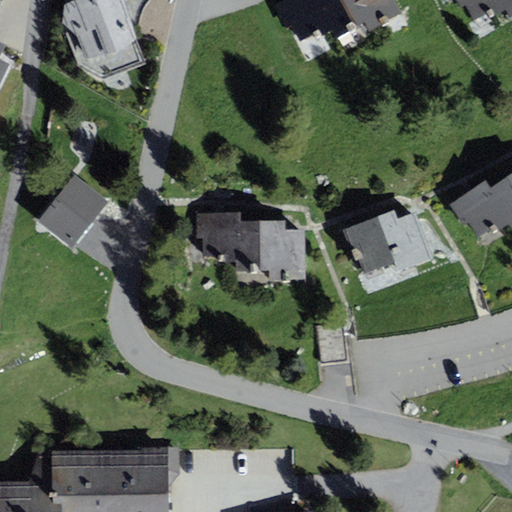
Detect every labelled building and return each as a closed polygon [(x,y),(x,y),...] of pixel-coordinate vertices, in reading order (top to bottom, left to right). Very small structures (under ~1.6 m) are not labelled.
[(65,0),(63,31),(79,65),(103,79),(146,63),(124,0),(65,0)] [(316,39),(334,29),(318,0),(286,0),(275,6),(287,28),(291,25),(300,41),(313,34),(316,39)] [(318,0),(334,29),(339,37),(366,22),(370,31),(402,14),(394,0),(318,0)] [(491,17),(507,8),(503,0),(455,0),(460,8),(466,5),(474,20),(488,13),(491,17)] [(511,0),(503,0),(507,8),(511,16),(511,0)] [(0,83),(10,64),(0,59),(0,55),(6,44),(0,41),(0,83)] [(511,173),(488,188),(509,222),(511,226),(511,173)] [(74,175),(37,222),(72,249),(109,202),(74,175)] [(493,233),(509,222),(488,188),(484,182),(450,203),(464,226),(469,223),(478,237),(491,230),(493,233)] [(394,210),(343,229),(354,261),(359,259),(364,273),(395,262),(398,270),(433,257),(416,212),(397,218),(394,210)] [(219,262),(239,262),(239,221),(239,213),(196,213),(196,239),(203,238),(203,257),(219,257),(219,262)] [(285,221),(239,221),(239,262),(239,271),(270,271),(270,280),(304,280),(304,230),(285,230),(285,221)] [(351,362),(347,323),(317,326),(321,365),(351,362)] [(179,448),(51,452),(52,511),(168,511),(168,486),(180,474),(179,448)] [(0,511),(52,511),(51,452),(38,452),(28,480),(0,480),(0,511)]
